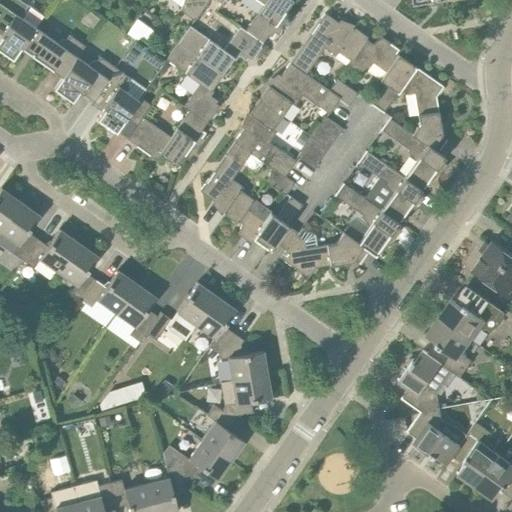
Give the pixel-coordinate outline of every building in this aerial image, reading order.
[(19,0),(7,0),(0,11),(0,51),(12,60),(20,49),(20,48),(35,28),(23,19),(25,15),(24,10),(27,6),(19,0)] [(195,21),(209,0),(183,0),(180,11),(195,21)] [(245,31),(262,44),(267,36),(271,38),(279,27),(275,24),(292,0),(258,0),(264,4),(245,30),(245,31)] [(98,19),(90,12),(83,21),(91,28),(98,19)] [(306,74),(324,48),(335,55),(339,50),(351,59),(352,59),(366,39),(352,29),(351,29),(341,22),(340,24),(324,13),(290,63),(306,74)] [(178,43),(221,74),(233,57),(236,59),(238,55),(245,60),(252,51),(255,53),(262,44),(245,31),(245,30),(240,26),(224,50),(190,26),(178,43)] [(20,48),(20,49),(43,64),(62,77),(77,57),(85,46),(69,35),(65,39),(60,40),(58,44),(35,28),(20,48)] [(352,59),(351,59),(347,64),(360,73),(372,63),(385,72),(380,80),(386,84),(372,103),(383,111),(397,93),(400,89),(399,89),(415,67),(396,53),(398,49),(381,37),(372,44),(366,40),(367,39),(366,39),(352,59)] [(189,110),(207,122),(213,112),(210,110),(217,101),(210,96),(213,92),(210,90),(221,74),(178,43),(166,60),(200,83),(184,106),(189,110)] [(62,77),(53,89),(72,102),(78,93),(84,92),(93,98),(115,67),(100,57),(96,61),(91,62),(89,65),(77,57),(62,77)] [(306,74),(290,63),(279,78),(277,76),(270,87),(269,86),(259,100),(281,116),(290,102),(294,105),(302,95),(329,114),(339,99),(340,98),(329,91),(329,90),(306,74)] [(115,67),(93,98),(102,105),(103,111),(97,119),(116,133),(125,119),(138,100),(126,91),(128,88),(128,83),(131,78),(115,67)] [(399,89),(400,89),(407,94),(414,93),(419,124),(412,134),(438,151),(446,140),(440,136),(443,133),(441,132),(445,126),(440,123),(436,96),(443,86),(415,67),(399,89)] [(340,98),(339,99),(349,105),(357,93),(337,79),(329,90),(329,91),(340,98)] [(125,119),(135,126),(143,117),(142,117),(151,105),(139,97),(138,100),(125,119)] [(281,116),(259,100),(249,115),(250,115),(243,125),(245,126),(234,141),(250,152),(273,169),(285,176),(295,161),(268,142),(276,132),(272,129),(281,116)] [(135,126),(126,138),(136,145),(136,146),(155,160),(160,154),(176,165),(193,141),(197,143),(205,132),(201,130),(207,122),(189,110),(171,137),(143,117),(135,126)] [(318,123),(309,136),(328,149),(342,129),(326,118),(323,120),(323,123),(318,123)] [(303,146),(309,136),(302,131),(296,141),(303,146)] [(421,189),(444,156),(438,151),(412,134),(409,131),(400,143),(409,149),(407,151),(415,161),(404,177),(421,189)] [(328,149),(309,136),(302,148),(302,152),(300,153),(297,156),(314,169),(328,149)] [(250,152),(234,141),(199,191),(215,202),(214,204),(224,211),(223,211),(237,221),(247,208),(247,209),(253,200),(239,190),(242,186),(231,178),(250,152)] [(380,210),(398,222),(421,189),(404,177),(386,164),(377,176),(380,178),(365,199),(381,210),(380,210)] [(285,176),(273,169),(265,180),(286,195),(294,183),(285,176)] [(0,230),(20,202),(1,188),(0,189),(0,230)] [(376,254),(398,222),(380,210),(381,210),(365,199),(362,197),(354,209),(363,215),(361,217),(369,226),(358,242),(358,243),(368,250),(368,251),(375,256),(376,254)] [(288,225),(270,213),(271,211),(254,199),(253,200),(247,209),(247,208),(237,221),(238,222),(238,221),(242,223),(238,234),(250,242),(253,239),(270,251),(288,225)] [(23,259),(38,239),(28,232),(39,215),(20,202),(0,230),(19,244),(13,252),(23,259)] [(302,228),(297,236),(295,235),(280,258),(308,277),(315,267),(342,263),(347,266),(351,260),(352,262),(354,258),(360,262),(368,251),(368,250),(358,243),(358,242),(343,232),(335,243),(316,246),(315,236),(302,228)] [(58,271),(78,243),(59,229),(47,246),(38,239),(23,259),(33,267),(39,258),(58,271)] [(511,253),(493,240),(490,244),(486,241),(480,250),(484,253),(472,270),(507,295),(511,287),(511,253)] [(81,301),(96,280),(86,273),(98,256),(78,243),(58,271),(77,285),(71,293),(81,301)] [(116,312),(137,284),(118,270),(106,287),(96,280),(81,301),(91,308),(97,299),(116,312)] [(196,325),(216,296),(197,282),(177,311),(196,325)] [(137,284),(116,312),(135,326),(129,334),(140,342),(146,332),(154,321),(144,314),(156,297),(137,284)] [(452,299),(439,317),(471,339),(479,327),(483,329),(487,329),(492,332),(503,317),(470,293),(469,294),(472,297),(466,306),(462,306),(461,305),(452,299)] [(219,354),(234,333),(224,326),(235,309),(216,296),(196,325),(215,338),(209,346),(219,354)] [(154,321),(146,332),(156,340),(171,319),(160,311),(154,321)] [(471,339),(439,317),(426,335),(436,342),(437,341),(438,345),(432,354),(428,352),(428,353),(442,363),(441,364),(461,377),(472,361),(467,358),(466,353),(463,351),(471,339)] [(232,380),(267,374),(263,351),(242,354),(241,344),(243,340),(234,333),(219,354),(220,359),(228,357),(232,380)] [(442,363),(428,353),(423,350),(417,358),(408,360),(409,365),(399,381),(409,388),(402,398),(421,411),(440,408),(437,392),(427,385),(441,364),(442,363)] [(224,406),(237,415),(253,413),(251,400),(271,397),(267,374),(232,380),(236,403),(226,404),(224,406)] [(64,381),(57,376),(52,383),(60,388),(64,381)] [(172,385),(163,379),(157,388),(167,394),(172,385)] [(123,403),(118,389),(109,392),(113,406),(123,403)] [(73,394),(68,401),(77,407),(82,400),(73,394)] [(202,440),(231,460),(244,441),(227,429),(237,415),(224,406),(222,410),(214,404),(206,415),(215,421),(202,440)] [(440,408),(421,411),(407,431),(417,438),(414,442),(429,453),(430,459),(439,457),(448,463),(453,456),(461,444),(460,444),(439,429),(443,424),(440,408)] [(98,418),(100,426),(111,423),(108,415),(98,418)] [(461,444),(453,456),(454,456),(456,453),(465,460),(466,464),(465,464),(458,473),(476,486),(498,454),(487,446),(489,443),(488,438),(492,433),(476,422),(460,444),(461,444)] [(173,463),(193,477),(200,467),(217,479),(231,460),(202,440),(189,458),(180,453),(173,463)] [(498,454),(476,486),(494,499),(501,489),(501,488),(505,487),(511,492),(511,496),(511,497),(511,460),(510,463),(498,454)] [(146,484),(153,511),(176,511),(178,511),(173,492),(185,488),(182,480),(193,477),(173,463),(170,467),(166,468),(169,478),(146,484)] [(109,483),(116,507),(127,504),(129,511),(153,511),(146,484),(124,489),(121,479),(109,483)] [(78,502),(80,511),(104,511),(104,510),(116,507),(109,483),(97,486),(100,496),(78,502)] [(80,511),(78,502),(55,507),(52,497),(40,501),(43,511),(80,511)]
